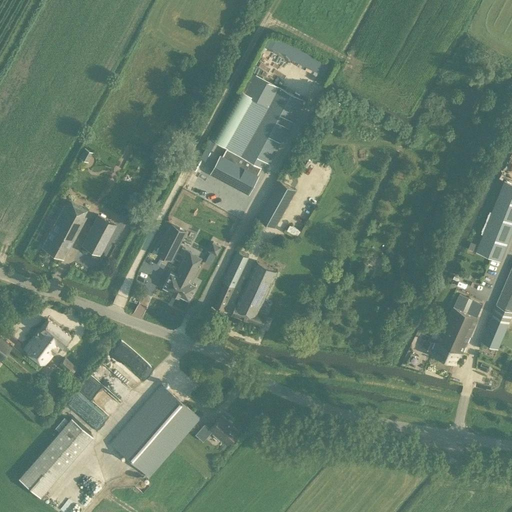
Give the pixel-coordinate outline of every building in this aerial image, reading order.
[(320,73),(327,59),(279,35),(272,49),(320,73)] [(251,97),(209,177),(253,200),(305,101),(279,86),(268,107),(251,97)] [(83,148),(79,157),(87,161),(91,152),(83,148)] [(511,230),(511,183),(505,180),(476,251),(500,261),(511,230)] [(275,227),(293,193),(277,184),(258,218),(275,227)] [(63,258),(86,215),(65,204),(42,246),(63,258)] [(180,204),(173,215),(185,222),(191,211),(180,204)] [(99,253),(115,223),(98,214),(82,244),(99,253)] [(171,224),(157,252),(172,259),(186,231),(171,224)] [(290,225),(287,230),(298,236),(301,231),(290,225)] [(211,251),(205,261),(211,264),(217,254),(221,246),(213,242),(209,250),(211,251)] [(390,247),(386,250),(392,257),(396,254),(390,247)] [(223,310),(249,256),(237,251),(223,280),(226,281),(214,306),(223,310)] [(171,272),(164,286),(174,291),(173,292),(179,295),(179,294),(189,299),(196,285),(191,283),(199,266),(184,259),(176,275),(171,272)] [(236,304),(232,312),(233,312),(262,324),(264,318),(267,312),(259,309),(262,303),(277,270),(256,260),(236,304)] [(511,267),(496,304),(511,310),(511,267)] [(382,276),(369,269),(359,289),(373,296),(382,276)] [(153,271),(151,278),(159,280),(161,273),(153,271)] [(453,308),(438,341),(433,353),(456,363),(478,316),(477,316),(482,303),(459,293),(453,308)] [(484,333),(481,340),(486,343),(498,348),(511,314),(511,310),(496,304),(484,333)] [(62,346),(70,336),(48,318),(24,348),(44,364),(60,344),(62,346)] [(428,339),(413,332),(410,341),(424,347),(428,339)] [(0,357),(11,345),(0,336),(0,357)] [(419,354),(414,366),(422,369),(427,357),(419,354)] [(70,373),(76,367),(65,357),(59,364),(70,373)] [(90,377),(124,401),(134,387),(100,363),(90,377)] [(482,363),(479,369),(487,372),(490,366),(482,363)] [(162,384),(110,442),(149,476),(200,417),(162,384)] [(210,428),(204,423),(195,434),(203,441),(211,431),(226,443),(237,430),(227,421),(228,420),(221,415),(210,428)] [(54,436),(18,477),(40,496),(93,436),(71,417),(68,420),(65,416),(56,427),(60,430),(54,436)] [(82,491),(63,511),(62,511),(80,511),(92,500),(82,491)]
